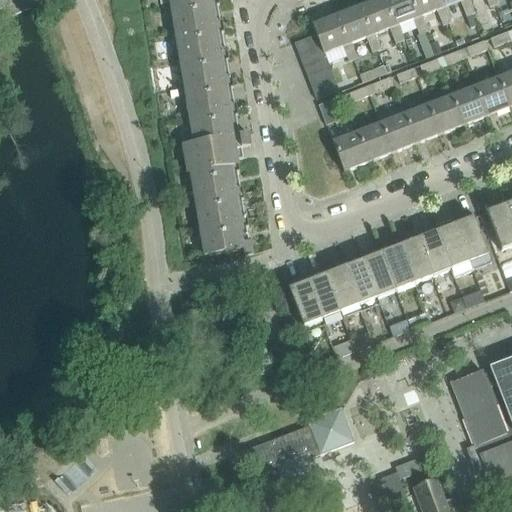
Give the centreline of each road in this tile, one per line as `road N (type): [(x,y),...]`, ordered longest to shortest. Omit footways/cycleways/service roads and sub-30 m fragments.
road 1 (residential): [(298,243),(254,6),(271,0)]
road 2 (residential): [(298,243),(511,159)]
